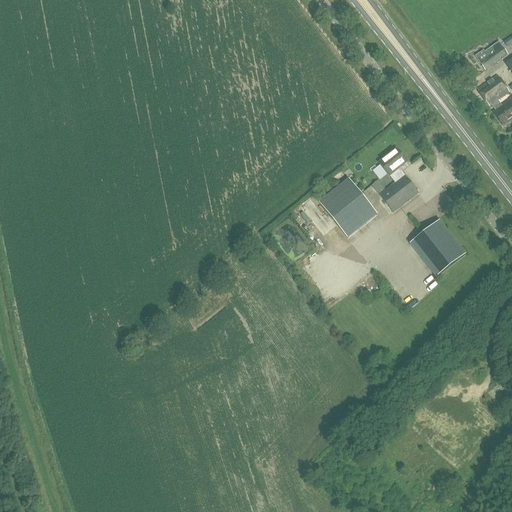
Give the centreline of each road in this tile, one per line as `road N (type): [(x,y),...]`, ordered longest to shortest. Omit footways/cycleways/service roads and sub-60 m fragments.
road 1 (unclassified): [(511,245),(321,0)]
road 2 (secondary): [(511,193),(362,0)]
